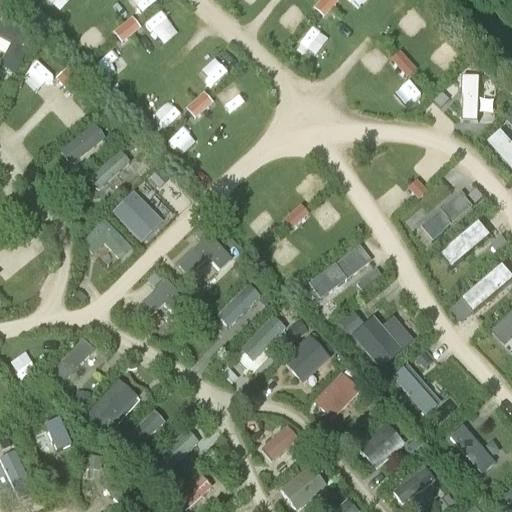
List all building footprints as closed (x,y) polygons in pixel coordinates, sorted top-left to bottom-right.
[(339,2),(336,0),(322,0),(312,11),(323,20),(339,2)] [(150,17),(151,36),(168,34),(166,16),(150,17)] [(139,32),(130,21),(112,35),(121,46),(139,32)] [(10,45),(0,63),(0,67),(12,73),(23,52),(10,45)] [(109,77),(125,64),(111,47),(95,60),(109,77)] [(415,73),(398,55),(389,63),(406,81),(415,73)] [(81,90),(65,73),(55,83),(71,100),(81,90)] [(460,76),(459,121),(477,121),(477,76),(460,76)] [(447,102),(440,95),(431,104),(439,111),(447,102)] [(211,107),(202,96),(185,112),(194,122),(211,107)] [(62,163),(103,145),(96,129),(55,147),(62,163)] [(511,173),(511,145),(500,131),(486,142),(511,173)] [(95,191),(128,163),(118,152),(85,180),(95,191)] [(426,195),(415,183),(406,192),(417,203),(426,195)] [(459,192),(416,229),(429,245),(472,207),(459,192)] [(468,199),(475,207),(483,200),(476,192),(468,199)] [(110,215),(140,242),(157,223),(127,196),(110,215)] [(299,208),(281,225),(289,234),(307,218),(299,208)] [(102,247),(116,262),(130,249),(103,220),(78,243),(91,257),(102,247)] [(449,270),(489,236),(477,222),(438,256),(449,270)] [(204,235),(175,269),(200,291),(229,257),(204,235)] [(501,239),(491,247),(498,255),(507,246),(501,239)] [(460,325),(511,278),(500,265),(448,312),(460,325)] [(375,273),(365,280),(371,289),(382,281),(375,273)] [(129,313),(140,326),(174,294),(163,282),(129,313)] [(249,291),(209,322),(219,335),(258,304),(249,291)] [(362,327),(351,314),(337,326),(349,339),(362,327)] [(250,365),(284,332),(270,318),(237,351),(250,365)] [(373,322),(350,341),(379,374),(401,355),(373,322)] [(58,388),(92,351),(80,340),(46,377),(58,388)] [(281,365),(301,388),(329,363),(308,340),(281,365)] [(423,355),(415,362),(423,372),(431,365),(423,355)] [(419,418),(436,407),(408,366),(391,377),(419,418)] [(328,425),(358,392),(338,374),(308,408),(328,425)] [(82,414),(80,417),(106,438),(137,399),(114,380),(94,406),(78,394),(70,405),(82,414)] [(135,455),(163,423),(149,411),(121,442),(135,455)] [(384,424),(356,450),(375,470),(403,443),(384,424)] [(448,436),(473,477),(490,467),(464,426),(448,436)] [(184,430),(164,449),(178,464),(198,445),(184,430)] [(29,438),(46,483),(60,477),(43,432),(29,438)] [(267,463),(289,451),(280,435),(258,447),(267,463)] [(10,451),(0,454),(0,473),(7,493),(23,487),(10,451)] [(288,511),(290,511),(324,496),(311,470),(276,487),(288,511)] [(406,478),(412,492),(432,484),(426,470),(406,478)] [(181,511),(182,511),(211,491),(200,476),(171,498),(181,511)] [(405,482),(394,488),(403,504),(414,497),(405,482)] [(405,496),(410,511),(433,505),(429,490),(405,496)] [(511,492),(503,501),(511,510),(511,492)]
